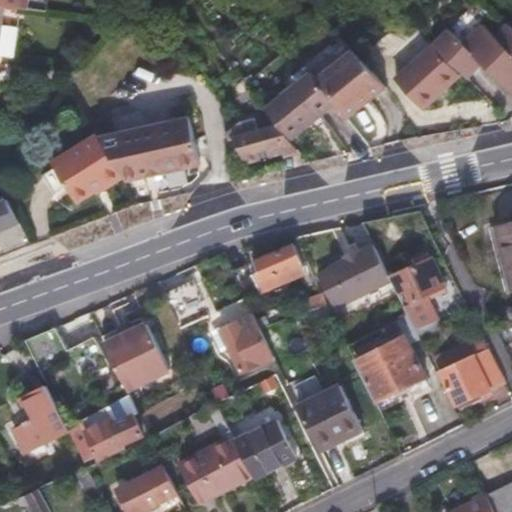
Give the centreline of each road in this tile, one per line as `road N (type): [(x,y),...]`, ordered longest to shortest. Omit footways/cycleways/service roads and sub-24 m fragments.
road 1 (tertiary): [(87,276),(243,219),(511,156)]
road 2 (residential): [(511,420),(326,511)]
